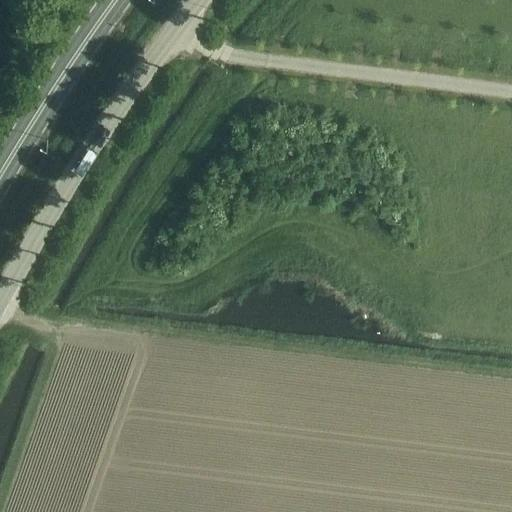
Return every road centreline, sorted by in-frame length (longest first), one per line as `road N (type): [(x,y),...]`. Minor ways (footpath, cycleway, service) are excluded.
road 1 (unclassified): [(0,298),(99,130),(197,0)]
road 2 (secondary): [(0,177),(118,0)]
